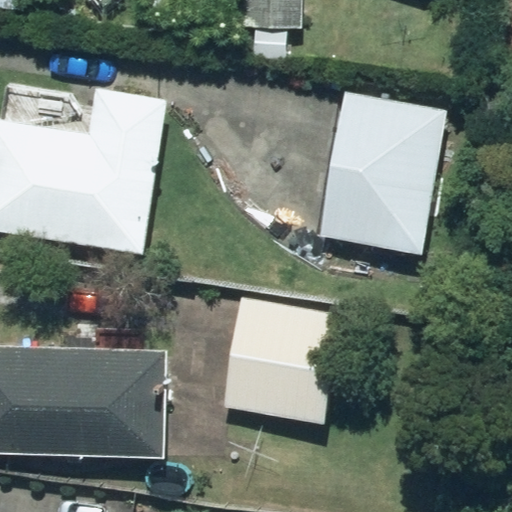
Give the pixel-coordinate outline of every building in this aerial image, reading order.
[(304,0),(242,0),(242,26),(303,28),(304,0)] [(454,99),(346,87),(330,237),(437,248),(454,99)] [(0,115),(0,227),(145,248),(166,100),(98,91),(92,128),(0,115)] [(349,308),(244,293),(228,404),(333,419),(349,308)] [(175,354),(0,343),(0,449),(169,459),(175,354)]
